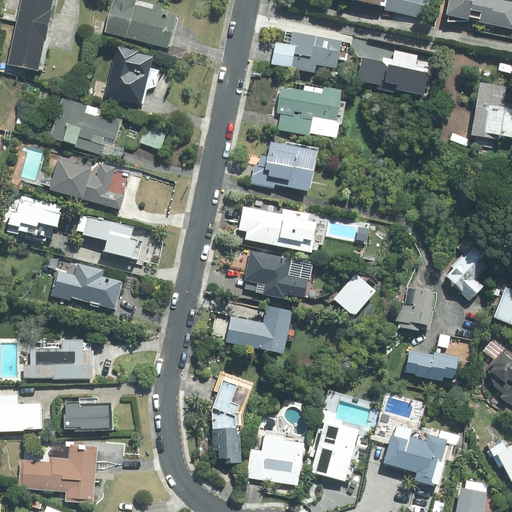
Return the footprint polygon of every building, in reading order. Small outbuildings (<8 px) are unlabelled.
[(50,0),(20,0),(8,67),(37,73),(50,0)] [(175,17),(135,6),(136,0),(111,0),(101,34),(165,52),(175,17)] [(383,0),(335,0),(380,11),(383,0)] [(427,0),(385,0),(383,13),(423,21),(427,0)] [(511,28),(511,1),(505,0),(445,0),(442,19),(511,32),(511,28)] [(291,29),(287,47),(274,45),(270,67),(284,69),(283,72),(312,77),(313,69),(333,72),(339,37),(291,29)] [(159,74),(147,72),(150,59),(111,50),(99,100),(138,109),(143,111),(148,89),(156,90),(159,74)] [(511,144),(511,104),(502,103),(504,90),(477,85),(468,140),(473,141),(472,149),(491,152),(493,145),(494,145),(495,141),(511,144)] [(343,105),(335,104),(336,94),(319,92),(318,97),(281,91),(274,133),(332,142),(334,129),(339,130),(343,105)] [(108,159),(119,124),(95,117),(98,110),(61,98),(48,139),(108,159)] [(145,125),(137,143),(157,153),(166,136),(145,125)] [(248,185),(272,190),(273,187),(307,194),(316,150),(268,141),(265,159),(258,157),(256,166),(252,165),(248,185)] [(79,164),(81,159),(52,151),(39,198),(122,220),(135,173),(90,161),(89,167),(79,164)] [(6,237),(13,238),(14,238),(15,229),(55,234),(58,208),(33,206),(34,200),(17,198),(15,214),(9,213),(6,237)] [(306,216),(281,211),(280,216),(241,209),(237,232),(244,233),(242,245),(309,257),(314,226),(305,225),(306,216)] [(72,238),(103,246),(101,255),(135,264),(140,246),(128,243),(131,230),(109,224),(109,226),(77,217),(72,238)] [(448,269),(450,271),(442,278),(467,303),(496,275),(471,250),(461,260),(459,258),(448,269)] [(306,282),(284,278),(287,264),(249,255),(243,283),(263,287),(260,300),(281,304),(282,300),(301,304),(306,282)] [(50,299),(69,303),(70,300),(113,310),(119,283),(102,279),(104,273),(76,266),(73,278),(56,274),(50,299)] [(310,268),(295,266),(293,278),(308,281),(310,268)] [(373,294),(351,275),(328,301),(349,320),(373,294)] [(511,289),(503,285),(490,317),(511,326),(511,289)] [(405,289),(405,294),(399,293),(396,323),(395,333),(416,335),(417,329),(426,330),(427,321),(432,322),(436,293),(405,289)] [(261,324),(228,318),(223,347),(281,358),(290,316),(263,310),(261,324)] [(91,355),(79,354),(79,343),(58,342),(58,354),(22,353),(22,380),(90,382),(91,355)] [(511,357),(501,348),(474,379),(511,410),(511,357)] [(439,380),(451,381),(452,371),(453,371),(454,357),(405,354),(402,354),(401,376),(411,376),(411,387),(439,389),(439,380)] [(246,386),(219,377),(206,413),(209,452),(214,452),(214,459),(221,459),(222,465),(240,465),(238,429),(240,429),(239,408),(246,386)] [(42,411),(16,410),(17,396),(0,395),(0,434),(40,436),(42,411)] [(77,399),(77,406),(60,406),(60,431),(109,431),(109,406),(98,406),(98,400),(77,399)] [(354,431),(318,423),(307,474),(343,482),(354,431)] [(435,464),(440,443),(420,438),(419,444),(402,440),(402,442),(387,438),(380,467),(411,475),(409,481),(433,487),(439,465),(435,464)] [(279,443),(279,440),(258,439),(257,451),(247,450),(244,482),(296,487),(300,445),(279,443)] [(507,484),(509,483),(511,489),(511,444),(500,451),(497,444),(484,451),(489,460),(492,458),(507,484)] [(19,490),(63,492),(63,506),(91,507),(94,449),(66,448),(65,460),(48,459),(47,466),(37,465),(37,459),(21,458),(19,490)] [(479,511),(484,484),(464,481),(463,490),(457,489),(453,511),(479,511)]
